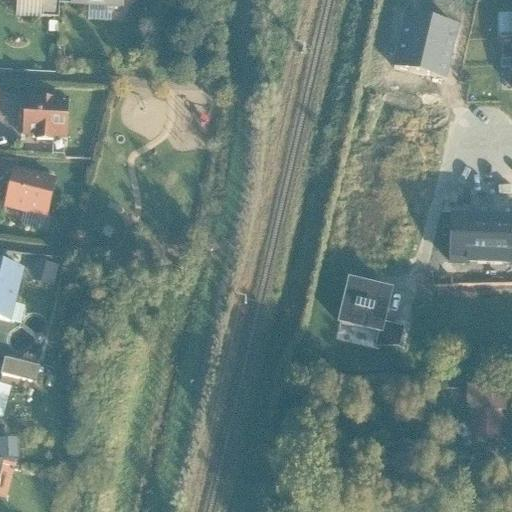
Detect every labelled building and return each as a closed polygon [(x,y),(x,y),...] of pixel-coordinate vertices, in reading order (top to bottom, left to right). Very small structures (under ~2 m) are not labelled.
[(59,0),(45,0),(46,5),(43,4),(42,19),(59,20),(59,0)] [(71,0),(71,10),(124,12),(124,0),(71,0)] [(406,16),(400,42),(450,55),(457,28),(406,16)] [(400,42),(394,69),(444,81),(450,55),(400,42)] [(67,144),(69,102),(25,100),(22,142),(67,144)] [(47,224),(57,183),(15,172),(4,212),(47,224)] [(372,199),(364,234),(403,243),(412,209),(384,202),(388,185),(356,178),(352,195),(372,199)] [(511,214),(448,215),(448,263),(511,263),(511,214)] [(62,271),(38,265),(34,281),(58,287),(62,271)] [(0,325),(11,328),(24,274),(0,268),(0,325)] [(392,291),(346,281),(336,326),(377,336),(381,336),(384,324),(392,291)] [(384,324),(381,336),(377,336),(374,348),(399,348),(403,329),(384,324)] [(35,386),(38,372),(5,363),(1,377),(35,386)] [(473,441),(504,441),(504,411),(511,411),(511,386),(472,387),(473,441)]
